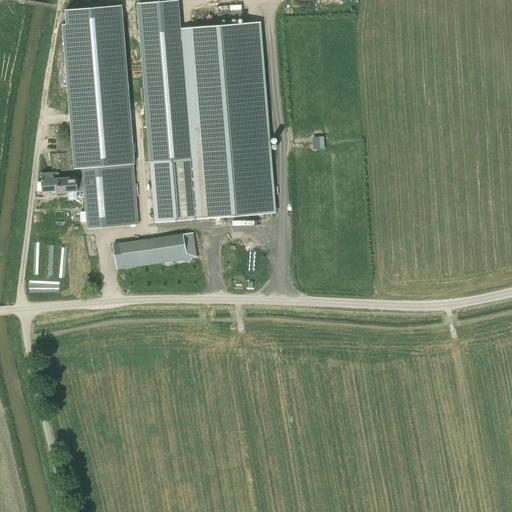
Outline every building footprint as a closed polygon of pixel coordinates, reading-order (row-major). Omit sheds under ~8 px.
[(274,213),(259,23),(180,29),(178,3),(138,6),(156,222),(274,213)] [(74,169),(82,169),(133,164),(134,164),(121,5),(65,10),(66,25),(62,25),(74,169)] [(138,223),(133,164),(82,169),(83,177),(76,178),(59,179),(59,173),(57,173),(58,192),(68,192),(68,198),(70,200),(76,199),(77,198),(76,191),(77,191),(84,191),(87,228),(138,223)] [(41,174),(42,193),(58,192),(57,173),(41,174)] [(196,257),(192,232),(182,234),(182,235),(113,246),(116,269),(196,257)]
